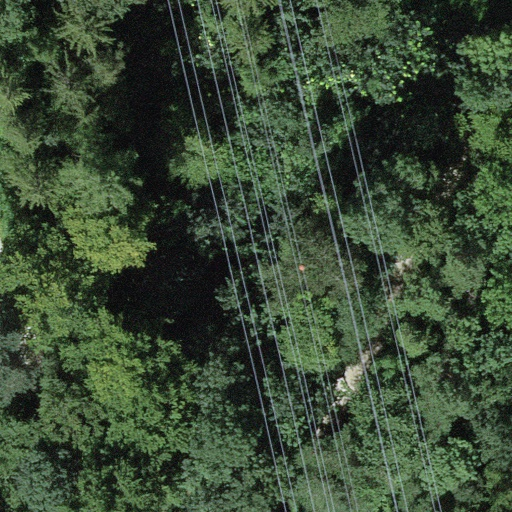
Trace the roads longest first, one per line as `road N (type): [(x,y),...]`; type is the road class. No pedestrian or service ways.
road 1 (track): [(271,511),(302,471),(511,83)]
road 2 (track): [(0,273),(36,379),(112,511)]
